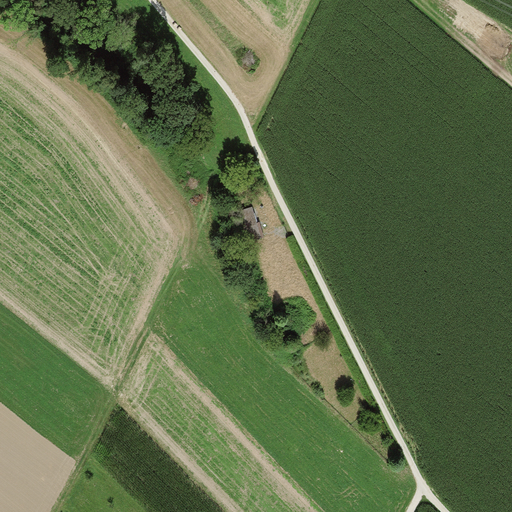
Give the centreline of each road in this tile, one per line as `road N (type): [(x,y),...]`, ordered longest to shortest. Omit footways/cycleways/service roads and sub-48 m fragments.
road 1 (track): [(445,511),(421,488),(244,117),(153,0)]
road 2 (track): [(511,82),(414,0)]
